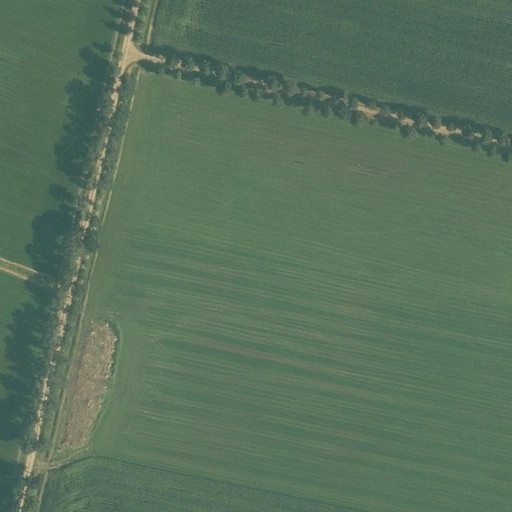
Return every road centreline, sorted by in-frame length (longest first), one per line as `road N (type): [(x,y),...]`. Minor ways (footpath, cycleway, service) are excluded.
road 1 (track): [(17,511),(123,54)]
road 2 (track): [(123,54),(511,148)]
